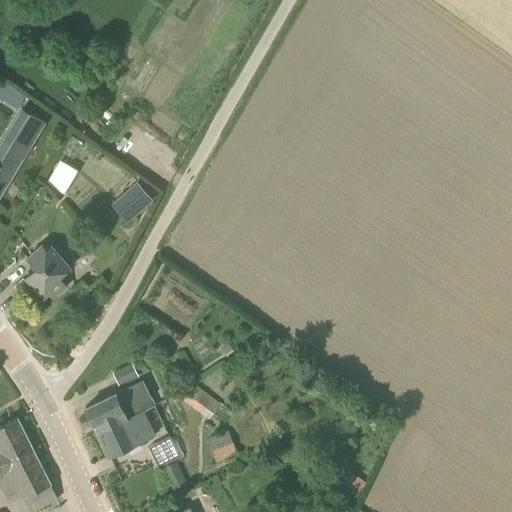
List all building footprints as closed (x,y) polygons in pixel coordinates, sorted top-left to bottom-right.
[(1,76),(0,77),(0,95),(19,107),(27,92),(1,76)] [(0,195),(10,180),(23,158),(44,122),(21,108),(0,143),(0,195)] [(61,164),(51,180),(64,187),(73,171),(61,164)] [(118,201),(131,217),(151,199),(138,184),(118,201)] [(34,267),(25,275),(26,276),(43,297),(47,293),(52,297),(67,285),(60,276),(70,267),(51,244),(46,247),(42,243),(32,252),(26,257),(34,267)] [(227,341),(219,345),(226,355),(230,360),(237,355),(227,341)] [(112,372),(118,386),(138,377),(132,363),(112,372)] [(94,423),(98,431),(142,410),(139,404),(152,397),(143,379),(85,407),(93,423),(94,423)] [(232,414),(220,405),(192,384),(182,398),(223,427),(232,414)] [(156,404),(147,408),(158,431),(167,427),(156,404)] [(110,457),(154,436),(142,410),(98,431),(110,457)] [(51,483),(17,417),(0,425),(0,463),(5,475),(8,482),(14,479),(30,511),(31,511),(57,499),(58,498),(50,483),(51,483)] [(228,431),(207,439),(217,462),(237,454),(228,431)] [(177,462),(181,460),(170,436),(149,447),(160,470),(163,468),(177,462)] [(177,462),(163,468),(173,488),(187,482),(177,462)] [(346,471),(336,487),(355,498),(364,482),(346,471)]
